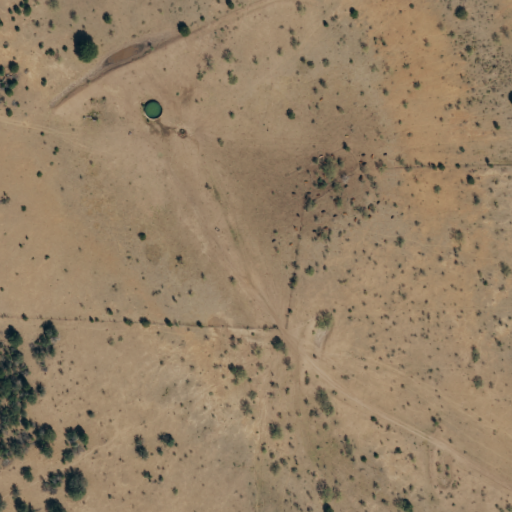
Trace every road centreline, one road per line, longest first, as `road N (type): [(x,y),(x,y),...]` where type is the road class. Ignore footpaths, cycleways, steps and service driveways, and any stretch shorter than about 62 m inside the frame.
road 1 (track): [(511,489),(326,384),(262,320),(212,196),(178,161),(155,161),(70,0)]
road 2 (track): [(0,218),(128,161),(155,161)]
